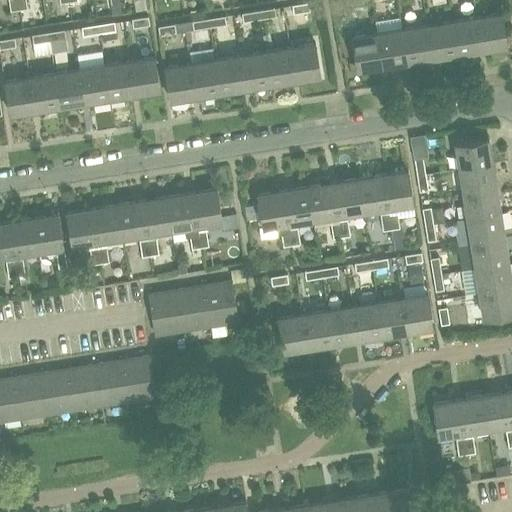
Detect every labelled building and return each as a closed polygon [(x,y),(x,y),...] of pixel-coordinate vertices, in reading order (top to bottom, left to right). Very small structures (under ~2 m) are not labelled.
[(9,0),(11,11),(20,9),(18,0),(9,0)] [(27,0),(18,0),(20,9),(29,8),(27,0)] [(310,11),(309,3),(292,5),(294,14),(310,11)] [(276,17),(275,8),(258,11),(260,19),(276,17)] [(260,19),(258,11),(242,13),(243,22),(260,19)] [(502,13),(476,17),(482,50),(507,45),(502,13)] [(150,25),(149,16),(132,19),(134,28),(150,25)] [(227,25),(226,16),(209,19),(211,27),(227,25)] [(476,17),(452,21),(457,53),(482,50),(476,17)] [(211,27),(209,19),(193,21),(194,30),(211,27)] [(452,21),(427,25),(432,57),(457,53),(452,21)] [(116,31),(114,22),(98,25),(99,33),(116,31)] [(176,33),(175,24),(159,27),(160,35),(176,33)] [(99,33),(98,25),(82,27),(83,36),(99,33)] [(427,25),(402,29),(407,61),(432,57),(427,25)] [(407,61),(402,29),(378,33),(383,65),(407,61)] [(66,39),(65,30),(49,32),(50,41),(66,39)] [(50,41),(49,32),(32,35),(34,44),(50,41)] [(378,33),(352,37),(357,69),(383,65),(378,33)] [(0,49),(16,47),(14,38),(0,40),(0,49)] [(48,61),(76,52),(72,40),(44,49),(48,61)] [(315,43),(290,47),(295,80),(321,76),(315,43)] [(290,47),(265,51),(270,84),(295,80),(290,47)] [(265,51),(240,55),(246,88),(270,84),(265,51)] [(240,55),(216,59),(221,92),(246,88),(240,55)] [(155,57),(129,61),(134,93),(160,89),(155,57)] [(216,59),(191,63),(196,96),(221,92),(216,59)] [(129,61),(105,65),(110,97),(134,93),(129,61)] [(165,67),(171,100),(196,96),(191,63),(165,67)] [(105,65),(80,69),(85,101),(110,97),(105,65)] [(80,69),(55,73),(60,105),(85,101),(80,69)] [(55,73),(30,77),(36,109),(60,105),(55,73)] [(4,81),(10,113),(36,109),(30,77),(4,81)] [(456,142),(460,168),(493,163),(488,137),(456,142)] [(426,173),(424,157),(415,158),(418,175),(426,173)] [(460,168),(464,193),(496,188),(493,163),(460,168)] [(409,170),(383,174),(388,207),(414,203),(409,170)] [(429,190),(426,173),(418,175),(420,191),(429,190)] [(383,174),(358,178),(363,211),(388,207),(383,174)] [(363,211),(358,178),(333,182),(339,215),(347,213),(363,211)] [(333,182),(309,186),(314,219),(339,215),(333,182)] [(309,186),(284,190),(289,222),(314,219),(309,186)] [(217,188),(191,192),(196,225),(205,223),(222,221),(217,188)] [(464,193),(468,218),(500,212),(496,188),(464,193)] [(289,222),(284,190),(258,194),(263,227),(276,224),(278,234),(282,233),(284,246),(293,245),(290,228),(289,222)] [(191,192),(166,196),(172,229),(184,227),(185,236),(189,236),(191,248),(200,247),(197,231),(196,225),(191,192)] [(166,196),(142,200),(147,233),(148,239),(157,237),(156,231),(172,229),(166,196)] [(142,200),(117,204),(122,237),(138,234),(147,233),(142,200)] [(117,204),(92,208),(98,241),(106,239),(122,237),(117,204)] [(434,223),(432,206),(423,208),(426,224),(434,223)] [(92,208),(67,212),(72,245),(89,242),(98,241),(92,208)] [(398,211),(389,213),(392,229),(400,228),(398,211)] [(468,218),(472,242),(504,237),(500,212),(468,218)] [(64,246),(59,213),(33,217),(38,250),(64,246)] [(392,229),(389,213),(380,214),(383,230),(392,229)] [(33,217),(8,221),(13,254),(38,250),(33,217)] [(340,221),(342,237),(343,237),(351,235),(348,219),(339,221),(340,221)] [(8,221),(0,222),(0,256),(13,254),(8,221)] [(333,238),(342,237),(340,221),(331,223),(333,238)] [(437,239),(434,223),(426,224),(428,241),(437,239)] [(301,243),(299,227),(290,228),(293,245),(301,243)] [(206,230),(197,231),(200,247),(209,246),(206,230)] [(157,237),(148,239),(151,255),(159,253),(157,237)] [(472,242),(476,267),(508,262),(504,237),(472,242)] [(148,239),(139,240),(142,256),(151,255),(148,239)] [(107,247),(99,248),(101,263),(110,262),(107,247)] [(99,248),(90,249),(92,264),(93,264),(101,263),(99,248)] [(67,268),(65,252),(56,253),(59,270),(67,268)] [(422,252),(406,255),(407,263),(423,261),(422,252)] [(442,272),(440,256),(431,257),(434,274),(442,272)] [(26,275),(23,258),(14,260),(17,276),(26,275)] [(388,266),(387,258),(370,260),(372,269),(388,266)] [(17,276),(14,260),(6,261),(8,278),(17,276)] [(372,269),(370,260),(354,263),(355,271),(372,269)] [(178,263),(178,272),(187,271),(185,262),(178,263)] [(476,267),(480,292),(511,286),(511,284),(508,262),(476,267)] [(407,265),(410,282),(423,281),(420,263),(407,265)] [(339,274),(337,265),(321,268),(322,277),(339,274)] [(322,277),(321,268),(305,271),(306,279),(322,277)] [(445,289),(442,272),(434,274),(436,290),(445,289)] [(288,282),(287,273),(270,276),(272,285),(288,282)] [(231,281),(204,285),(210,325),(238,321),(231,281)] [(204,285),(177,290),(183,330),(210,325),(204,285)] [(511,286),(480,292),(484,318),(511,313),(511,286)] [(149,294),(155,334),(183,330),(177,290),(149,294)] [(427,294),(402,298),(407,331),(433,327),(427,294)] [(402,298),(377,302),(382,335),(407,331),(402,298)] [(377,302),(352,306),(358,339),(382,335),(377,302)] [(352,306),(328,310),(333,343),(358,339),(352,306)] [(439,309),(441,326),(449,325),(447,308),(439,309)] [(328,310),(303,314),(308,347),(333,343),(328,310)] [(303,314),(277,318),(282,351),(308,347),(303,314)] [(176,338),(178,349),(185,348),(184,337),(176,338)] [(151,355),(123,359),(129,400),(158,395),(151,355)] [(123,359),(95,364),(102,404),(129,400),(123,359)] [(95,364),(68,368),(75,409),(102,404),(95,364)] [(68,368),(41,372),(48,413),(75,409),(68,368)] [(41,372),(14,377),(20,417),(48,413),(41,372)] [(14,377),(0,378),(0,420),(20,417),(14,377)] [(511,415),(508,392),(484,396),(489,428),(511,424),(511,415)] [(489,428),(484,396),(459,400),(464,432),(472,431),(489,428)] [(464,432),(459,400),(433,404),(438,436),(455,434),(464,432)] [(474,437),(465,438),(468,454),(476,453),(474,437)] [(459,456),(468,454),(465,438),(456,439),(459,456)] [(409,511),(406,489),(381,493),(383,511),(409,511)] [(383,511),(381,493),(356,497),(358,511),(383,511)] [(358,511),(356,497),(331,501),(332,511),(358,511)] [(332,511),(331,501),(306,505),(307,511),(332,511)] [(246,511),(245,502),(219,506),(220,511),(246,511)]
